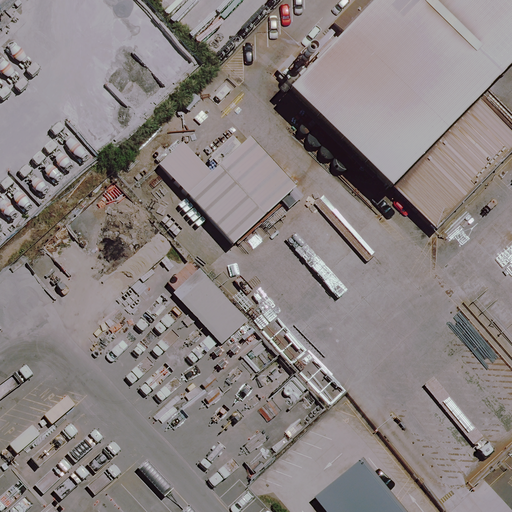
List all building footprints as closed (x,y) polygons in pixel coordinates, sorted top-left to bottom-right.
[(511,44),(511,0),(365,0),(275,93),(424,237),(511,145),(511,141),(464,95),(511,44)] [(308,190),(253,134),(191,193),(245,250),(308,190)] [(245,323),(202,277),(177,299),(220,346),(245,323)] [(295,375),(279,357),(255,378),(270,396),(295,375)] [(380,511),(346,470),(304,504),(310,511),(380,511)]
